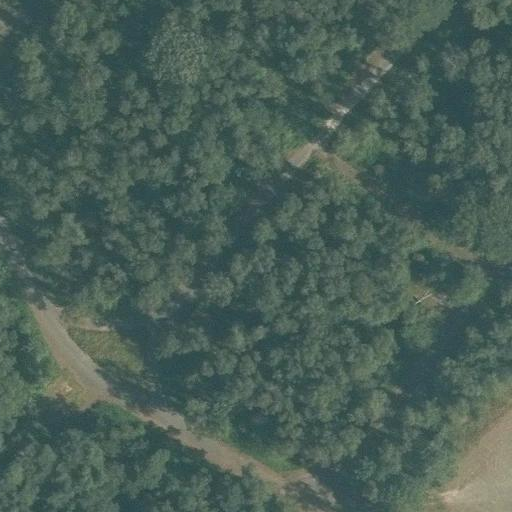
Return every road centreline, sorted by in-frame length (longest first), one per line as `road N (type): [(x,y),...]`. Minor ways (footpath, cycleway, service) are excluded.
road 1 (track): [(44,314),(124,324),(170,308),(443,0)]
road 2 (track): [(318,511),(84,366),(44,314),(0,231)]
road 3 (track): [(488,282),(313,508)]
road 4 (track): [(317,146),(488,282)]
